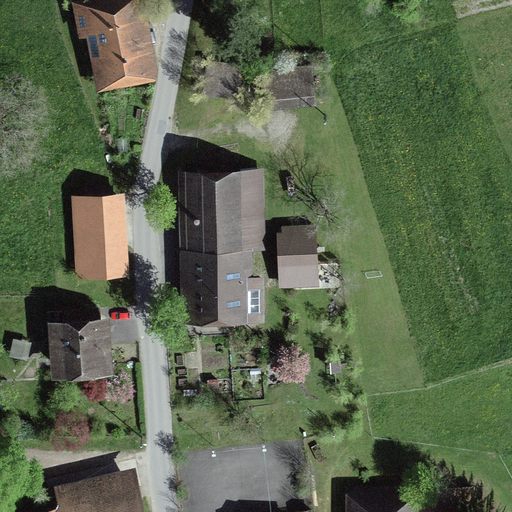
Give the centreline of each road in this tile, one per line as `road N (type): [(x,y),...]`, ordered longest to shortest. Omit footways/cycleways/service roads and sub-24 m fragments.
road 1 (tertiary): [(182,0),(149,173),(166,511)]
road 2 (track): [(0,449),(162,462)]
